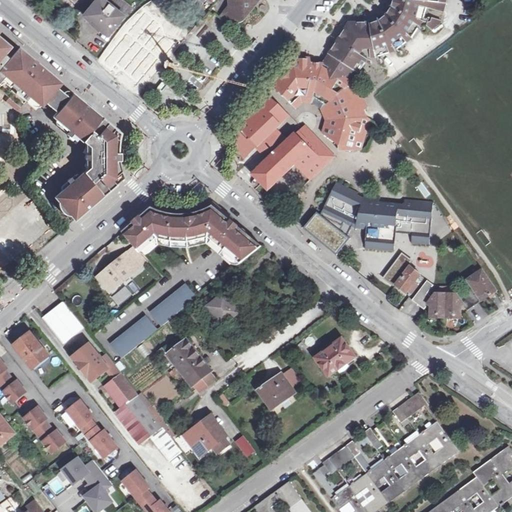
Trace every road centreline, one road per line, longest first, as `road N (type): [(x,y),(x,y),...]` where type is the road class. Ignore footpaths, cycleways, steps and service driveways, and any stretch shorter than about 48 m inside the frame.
road 1 (tertiary): [(192,163),(435,356)]
road 2 (residential): [(435,356),(220,511)]
road 3 (secondary): [(0,324),(170,167)]
road 4 (tertiary): [(0,1),(165,141)]
road 5 (secondary): [(193,141),(310,0)]
